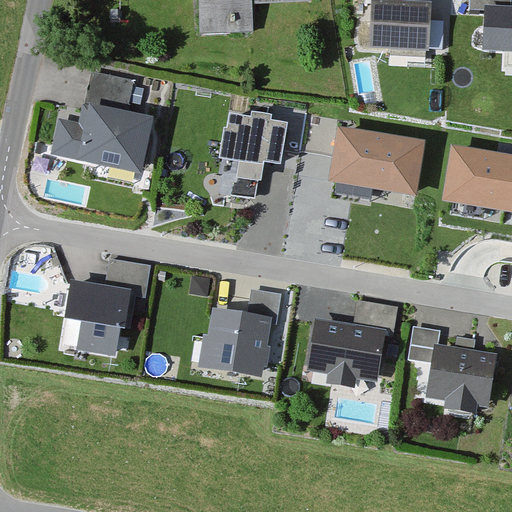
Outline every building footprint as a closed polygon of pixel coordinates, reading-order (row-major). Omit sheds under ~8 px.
[(201,0),(203,35),(258,32),(256,6),(312,3),(311,0),(201,0)] [(490,12),(500,13),(500,0),(470,0),(470,12),(490,12)] [(511,0),(500,0),(500,13),(506,13),(511,13),(511,0)] [(412,5),(378,2),(374,48),(433,53),(437,7),(412,5)] [(500,13),(490,12),(489,54),(511,55),(511,13),(506,13),(500,13)] [(90,127),(61,120),(52,156),(82,163),(83,158),(147,174),(160,121),(127,113),(135,84),(94,74),(87,102),(95,104),(90,127)] [(264,164),(281,167),(289,125),(272,122),(273,117),(253,113),(252,118),(231,114),(228,129),(225,128),(220,157),(264,165),(264,164)] [(422,146),(342,133),(335,177),(415,190),(422,146)] [(504,204),(511,205),(511,164),(463,157),(457,197),(504,204)] [(111,260),(106,289),(138,295),(143,296),(148,267),(111,260)] [(106,289),(74,283),(62,348),(126,359),(138,295),(106,289)] [(288,294),(252,288),(247,316),(275,321),(283,322),(288,294)] [(403,309),(359,302),(354,328),(389,334),(399,335),(403,309)] [(247,316),(216,311),(205,371),(265,381),(268,364),(275,321),(247,316)] [(349,327),(320,323),(312,373),(333,376),(331,385),(359,389),(361,382),(381,385),(389,334),(354,328),(349,327)] [(409,360),(437,365),(439,349),(442,331),(415,327),(409,360)] [(475,342),(458,339),(457,349),(474,351),(475,342)] [(482,356),(439,349),(437,365),(431,400),(452,404),(451,410),(477,414),(479,407),(494,409),(503,360),(482,356)]
